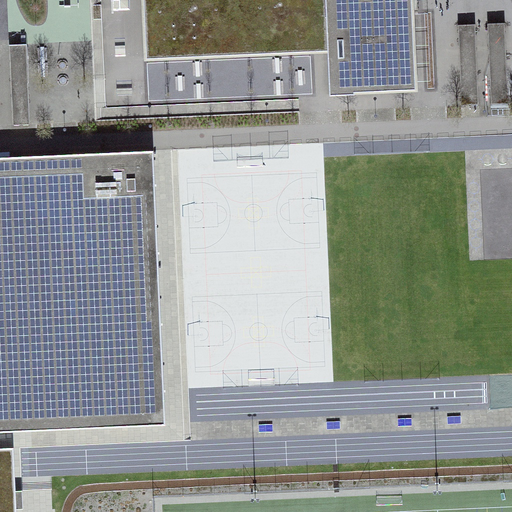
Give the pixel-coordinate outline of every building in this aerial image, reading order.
[(326,0),(331,86),(419,83),(415,0),(142,0),(145,50),(315,42),(313,0),(326,0)] [(507,87),(504,15),(488,16),(491,88),(507,87)] [(461,47),(475,47),(474,17),(460,18),(461,47)] [(7,38),(0,37),(0,118),(31,118),(29,36),(7,37),(7,38)] [(155,140),(0,145),(0,421),(165,415),(155,140)] [(0,439),(0,511),(16,511),(13,439),(0,439)]
